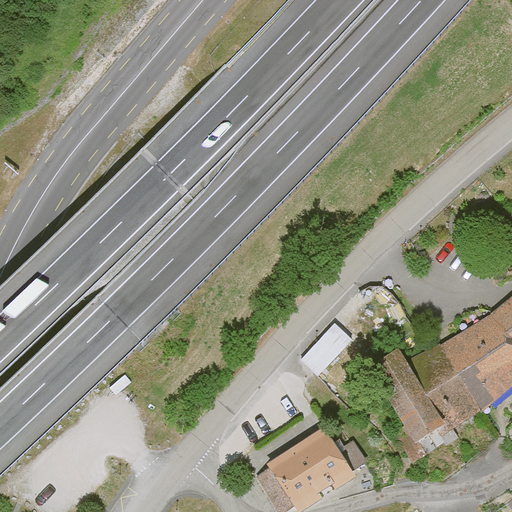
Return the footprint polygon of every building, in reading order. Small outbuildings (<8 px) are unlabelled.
[(511,244),(511,214),(497,234),(511,244)] [(432,433),(437,439),(482,409),(511,385),(511,297),(483,321),(405,366),(442,427),(432,433)] [(320,375),(354,337),(335,321),(301,358),(320,375)] [(413,444),(432,433),(442,427),(405,366),(397,351),(368,368),(413,444)] [(270,469),(255,480),(269,500),(336,453),(319,429),(267,466),(270,469)] [(351,442),(336,453),(269,500),(277,511),(282,511),(295,503),(301,511),(306,511),(328,496),(354,478),(350,473),(365,462),(351,442)]
